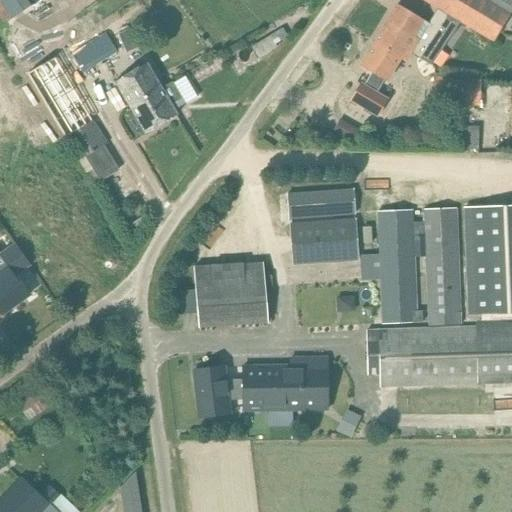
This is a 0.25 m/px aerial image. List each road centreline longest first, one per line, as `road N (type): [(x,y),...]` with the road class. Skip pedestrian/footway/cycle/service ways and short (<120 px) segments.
road 1 (unclassified): [(126,279),(327,0)]
road 2 (unclassified): [(169,511),(146,319),(126,279)]
road 3 (unclassified): [(0,367),(126,279)]
